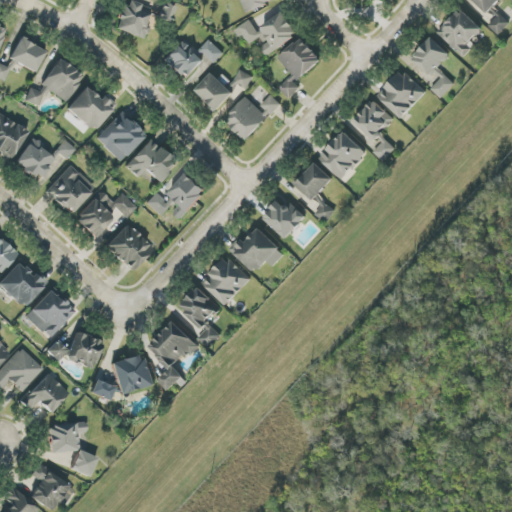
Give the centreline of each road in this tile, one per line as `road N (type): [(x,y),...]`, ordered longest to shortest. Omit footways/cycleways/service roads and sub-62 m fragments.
road 1 (residential): [(128,309),(419,0)]
road 2 (residential): [(17,0),(118,66),(243,184)]
road 3 (residential): [(128,309),(0,197)]
road 4 (residential): [(367,56),(323,13),(382,0)]
